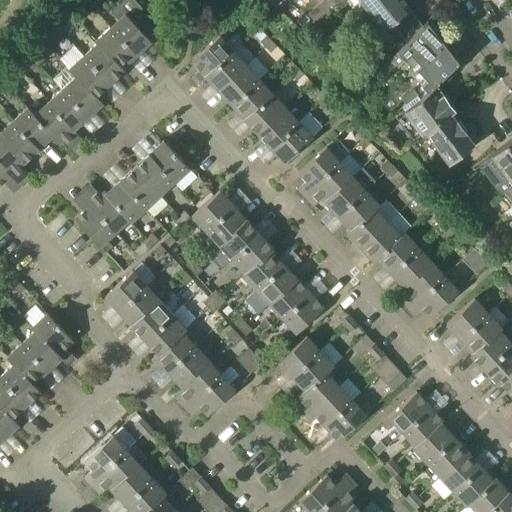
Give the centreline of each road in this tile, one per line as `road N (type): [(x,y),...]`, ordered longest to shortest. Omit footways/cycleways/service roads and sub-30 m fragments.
road 1 (residential): [(417,342),(170,100),(156,101),(22,216)]
road 2 (residential): [(129,376),(81,319),(76,284),(26,232),(22,216)]
road 3 (residential): [(74,511),(33,464),(129,376)]
road 4 (residential): [(315,460),(254,400),(204,451)]
road 5 (residential): [(511,452),(417,342)]
road 6 (residential): [(315,460),(274,498),(257,498),(204,451)]
